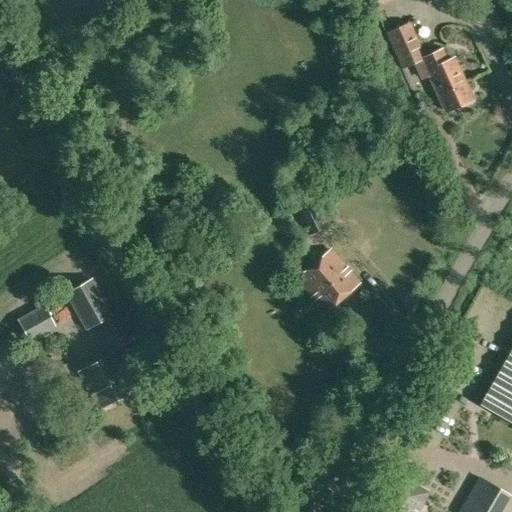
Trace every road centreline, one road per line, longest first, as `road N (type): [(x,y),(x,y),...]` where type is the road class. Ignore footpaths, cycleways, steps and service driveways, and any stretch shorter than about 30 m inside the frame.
road 1 (unclassified): [(252,511),(0,52)]
road 2 (unclassified): [(324,511),(511,181)]
